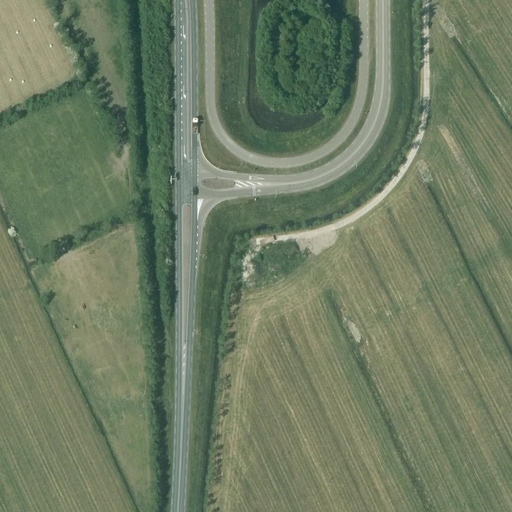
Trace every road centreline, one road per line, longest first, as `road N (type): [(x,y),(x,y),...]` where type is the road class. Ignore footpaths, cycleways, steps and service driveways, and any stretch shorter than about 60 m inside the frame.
road 1 (unclassified): [(363,0),(356,112),(326,149),(283,162),(242,153),(214,123),(207,0)]
road 2 (primary): [(382,0),(373,126),(345,162),(315,178)]
road 3 (primary): [(182,388),(194,194)]
road 4 (primary): [(178,194),(182,388)]
road 5 (primary): [(177,0),(178,173)]
road 6 (primary): [(194,172),(192,0)]
road 7 (primary): [(194,194),(286,189),(315,178)]
road 8 (primary): [(177,511),(182,388)]
road 9 (primary): [(315,178),(194,172)]
